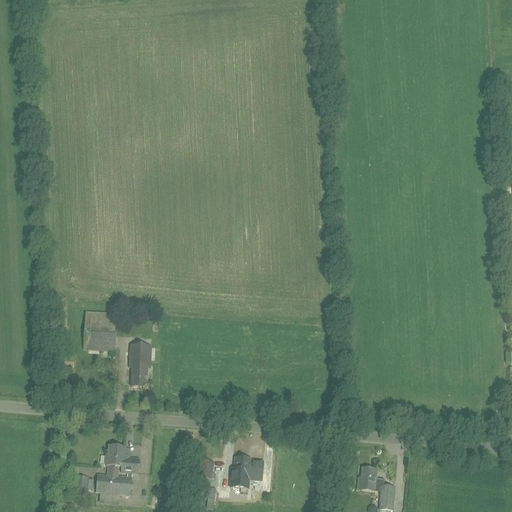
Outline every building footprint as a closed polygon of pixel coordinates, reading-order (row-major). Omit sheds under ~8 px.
[(50,346),(67,346),(66,314),(49,314),(50,346)] [(105,373),(124,374),(134,375),(142,375),(142,373),(143,364),(143,361),(149,362),(150,352),(144,351),(137,351),(137,343),(123,342),(122,348),(115,348),(115,354),(107,354),(107,357),(106,358),(106,370),(105,373)] [(72,369),(73,356),(54,354),(53,368),(72,369)] [(125,449),(122,450),(109,449),(108,457),(106,457),(105,467),(108,467),(108,478),(97,477),(96,493),(99,494),(99,505),(119,507),(119,496),(129,496),(131,480),(117,479),(118,468),(120,468),(119,475),(138,477),(139,460),(130,459),(131,451),(125,451),(125,449)] [(261,482),(263,464),(250,463),(250,461),(235,459),(234,476),(248,477),(248,481),(261,482)] [(198,473),(198,477),(193,476),(191,484),(193,484),(190,497),(199,500),(203,479),(210,480),(213,464),(198,461),(196,473),(198,473)] [(379,511),(392,511),(394,488),(381,487),(381,488),(378,488),(378,486),(378,481),(376,481),(376,471),(363,470),(362,484),(359,483),(358,491),(375,493),(381,493),(379,511)] [(86,498),(88,479),(76,478),(74,497),(86,498)]
